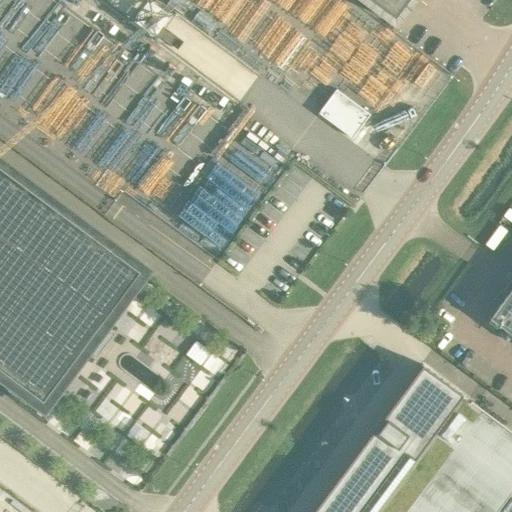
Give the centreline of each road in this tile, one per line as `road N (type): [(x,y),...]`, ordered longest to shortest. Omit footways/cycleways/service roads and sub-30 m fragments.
road 1 (unclassified): [(511,60),(185,511)]
road 2 (unknown): [(406,207),(133,0)]
road 3 (unknown): [(286,511),(393,366),(378,337),(336,304)]
